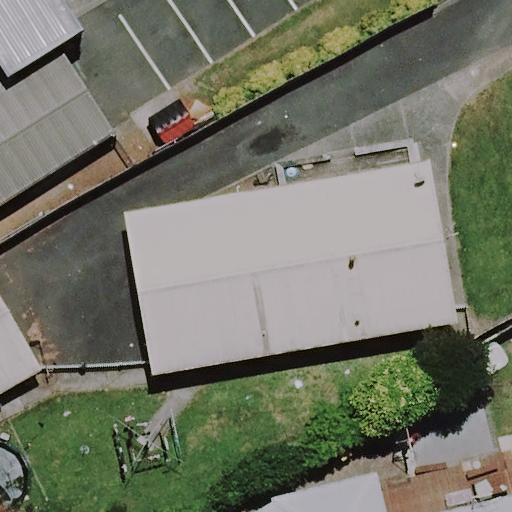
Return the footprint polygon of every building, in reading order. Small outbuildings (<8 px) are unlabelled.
[(0,0),(0,90),(84,42),(60,0),(0,0)] [(0,209),(107,141),(73,88),(0,134),(0,209)] [(447,332),(418,172),(106,229),(136,389),(447,332)] [(0,399),(36,378),(0,318),(0,399)] [(511,511),(511,505),(487,511),(459,511),(447,465),(272,511),(511,511)]
